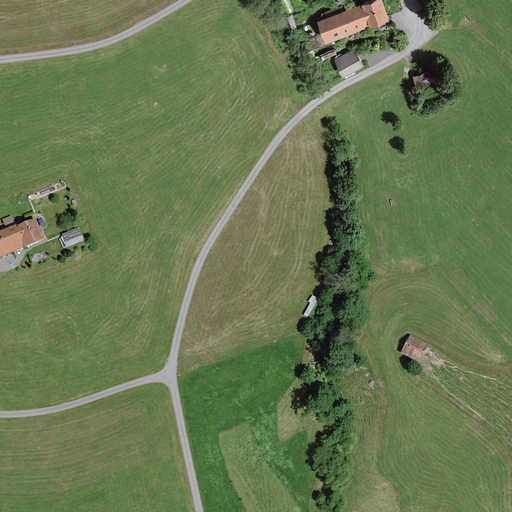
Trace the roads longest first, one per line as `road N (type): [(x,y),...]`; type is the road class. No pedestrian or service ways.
road 1 (unclassified): [(199,511),(171,378),(193,279),(298,118),(419,41),(409,0)]
road 2 (unclassified): [(187,0),(99,46),(0,60)]
road 3 (track): [(171,378),(0,417)]
